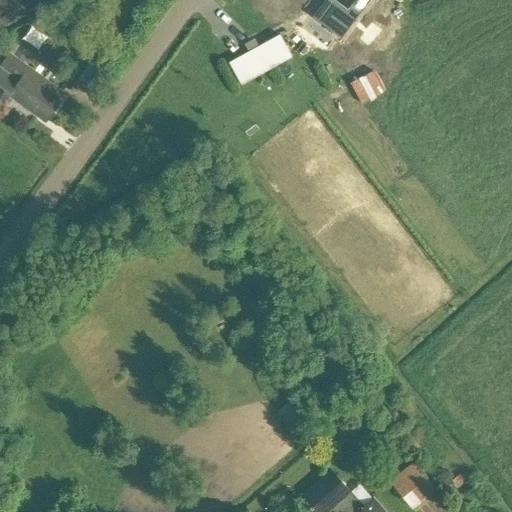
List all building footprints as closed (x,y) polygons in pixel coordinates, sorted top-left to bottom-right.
[(26,35),(42,47),(51,35),(36,23),(26,35)] [(246,83),(298,56),(285,32),(233,59),(246,83)] [(343,54),(354,77),(376,67),(364,43),(343,54)] [(57,100),(63,93),(10,55),(0,68),(0,100),(6,104),(10,96),(46,122),(60,103),(57,100)] [(434,487),(428,479),(429,478),(417,465),(392,485),(403,497),(411,491),(419,500),(434,487)] [(365,509),(331,471),(302,497),(314,511),(329,511),(333,509),(335,511),(385,511),(375,500),(365,509)]
